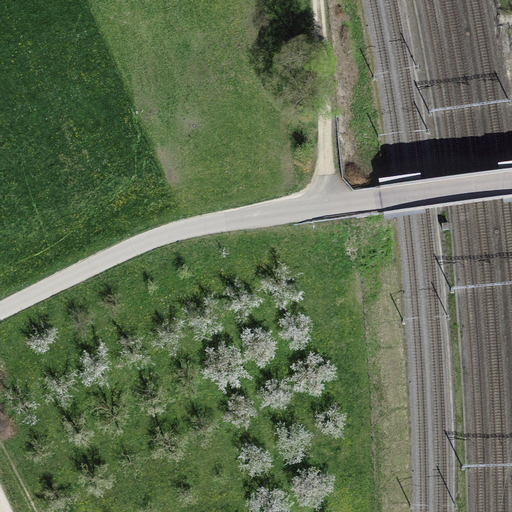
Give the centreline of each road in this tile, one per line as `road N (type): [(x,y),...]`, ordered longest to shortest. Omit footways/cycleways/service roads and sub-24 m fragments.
road 1 (unclassified): [(511,181),(172,231),(0,311)]
road 2 (track): [(318,0),(329,205)]
